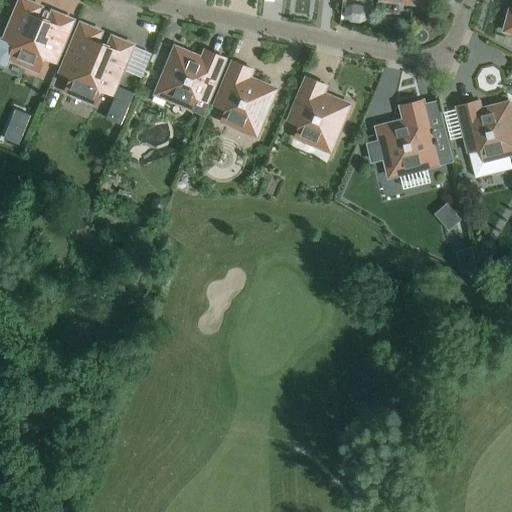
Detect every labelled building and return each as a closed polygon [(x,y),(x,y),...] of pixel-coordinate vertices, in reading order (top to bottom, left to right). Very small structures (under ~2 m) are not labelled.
[(44,6),(29,0),(16,0),(0,40),(14,45),(7,61),(37,74),(44,58),(57,63),(76,19),(51,9),(47,17),(41,14),(44,6)] [(503,32),(511,34),(511,3),(510,3),(503,32)] [(64,94),(94,106),(100,90),(114,96),(135,44),(110,34),(107,42),(100,39),(104,31),(79,20),(57,72),(70,78),(64,94)] [(190,111),(195,99),(208,104),(228,57),(203,47),(200,55),(173,44),(152,95),(190,111)] [(211,105),(225,111),(219,123),(257,139),(279,88),(253,77),(256,69),(231,58),(211,105)] [(285,122),(298,128),(293,139),(331,155),(352,104),(326,93),(330,85),(305,74),(285,122)] [(378,142),(369,145),(372,160),(382,158),(387,179),(441,166),(441,165),(438,156),(450,153),(443,127),(432,130),(425,103),(424,98),(397,104),(401,119),(374,125),(378,142)] [(511,168),(509,158),(511,156),(511,107),(510,99),(482,106),(480,98),(453,104),(465,153),(468,152),(475,177),(511,168)] [(9,124),(3,139),(18,145),(24,130),(9,124)] [(456,251),(461,273),(476,270),(471,247),(456,251)]
